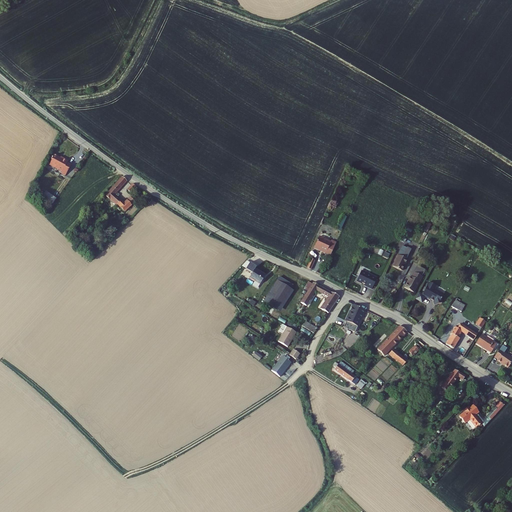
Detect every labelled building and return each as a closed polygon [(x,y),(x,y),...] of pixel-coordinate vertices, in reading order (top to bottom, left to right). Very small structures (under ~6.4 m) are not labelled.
[(77,165),(73,163),(74,161),(66,157),(64,158),(64,156),(60,154),(57,159),(57,161),(55,164),(67,172),(66,173),(71,176),(77,165)] [(122,206),(130,215),(141,203),(135,198),(129,204),(120,195),(133,182),(127,178),(110,196),(121,207),(122,206)] [(132,190),(136,194),(142,188),(137,185),(132,190)] [(61,199),(51,192),(47,197),(57,204),(61,199)] [(337,229),(342,230),(346,216),(342,214),(337,229)] [(323,237),(318,248),(327,252),(332,241),(323,237)] [(332,240),(332,241),(327,252),(334,256),(340,243),(332,240)] [(412,257),(404,253),(395,269),(404,274),(410,263),(409,261),(412,257)] [(249,277),(251,272),(245,269),(242,274),(249,277)] [(258,269),(250,282),(263,291),(271,278),(258,269)] [(426,276),(418,271),(415,276),(414,275),(408,286),(417,291),(426,276)] [(375,290),(380,280),(364,272),(359,282),(365,285),(365,284),(368,286),(367,286),(375,290)] [(297,292),(280,281),(264,302),(282,313),(297,292)] [(308,282),(304,288),(308,291),(313,284),(308,282)] [(313,283),(313,284),(308,291),(300,303),(307,307),(316,291),(326,298),(320,309),(329,314),(340,297),(313,283)] [(425,295),(421,294),(418,300),(424,303),(427,297),(436,302),(437,306),(444,304),(444,301),(446,296),(437,290),(439,287),(432,283),(425,295)] [(362,286),(359,293),(366,296),(369,289),(362,286)] [(454,302),(451,308),(461,314),(464,308),(454,302)] [(368,313),(356,306),(347,322),(344,327),(355,334),(368,313)] [(483,321),(479,327),(483,329),(487,323),(483,321)] [(309,322),(306,326),(318,335),(321,330),(309,322)] [(295,329),(291,326),(287,334),(291,336),(295,329)] [(455,336),(448,346),(456,351),(462,341),(461,340),(466,334),(476,341),(480,335),(464,326),(461,330),(458,327),(453,335),(455,336)] [(291,336),(287,344),(295,350),(304,334),(296,330),(295,329),(291,336)] [(402,329),(377,353),(384,359),(408,335),(402,329)] [(486,334),(481,343),(494,352),(500,343),(486,334)] [(428,346),(423,342),(410,352),(415,357),(428,346)] [(289,355),(296,359),(300,353),(293,349),(289,355)] [(511,356),(502,350),(496,359),(501,361),(500,363),(510,369),(511,365),(511,356)] [(252,355),(259,360),(262,356),(255,351),(252,355)] [(388,357),(393,361),(402,367),(404,368),(408,364),(393,353),(388,357)] [(302,354),(298,359),(304,363),(307,358),(302,354)] [(290,360),(279,374),(287,381),(299,367),(290,360)] [(336,367),(335,369),(355,384),(359,378),(352,373),(354,369),(343,361),(340,364),(337,362),(334,366),(336,367)] [(457,370),(448,383),(444,388),(450,392),(460,378),(465,382),(469,377),(464,373),(463,374),(457,370)] [(489,419),(487,421),(488,422),(505,405),(500,401),(486,416),(489,419)] [(481,413),(476,407),(473,409),(471,408),(465,413),(467,415),(462,418),(468,425),(473,421),(480,429),(485,424),(478,416),(481,413)]
